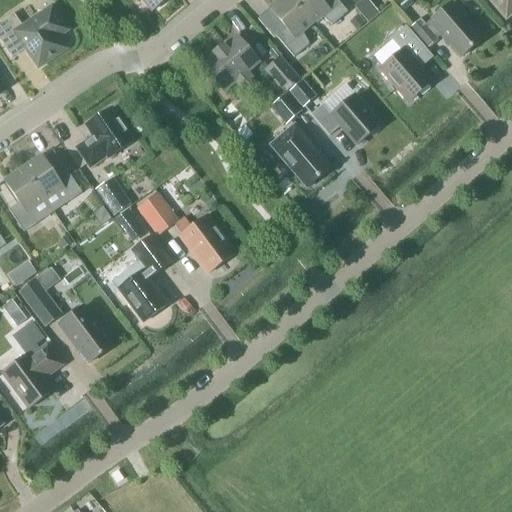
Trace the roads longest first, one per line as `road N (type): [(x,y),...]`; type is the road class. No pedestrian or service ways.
road 1 (residential): [(511,132),(197,399),(35,511)]
road 2 (residential): [(0,137),(90,75),(166,47),(224,0)]
